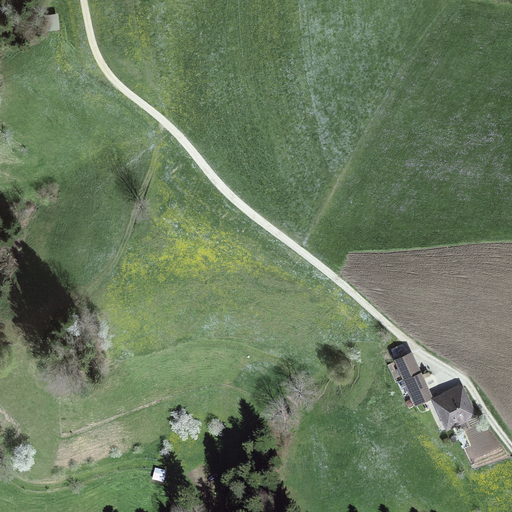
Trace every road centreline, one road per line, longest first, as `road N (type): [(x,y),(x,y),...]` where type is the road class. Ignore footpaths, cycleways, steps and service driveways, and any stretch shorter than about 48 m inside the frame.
road 1 (track): [(82,0),(107,74),(182,138),(235,199),(461,380),(511,447)]
road 2 (track): [(217,511),(199,484),(159,464),(108,469),(53,489),(29,488),(0,470)]
